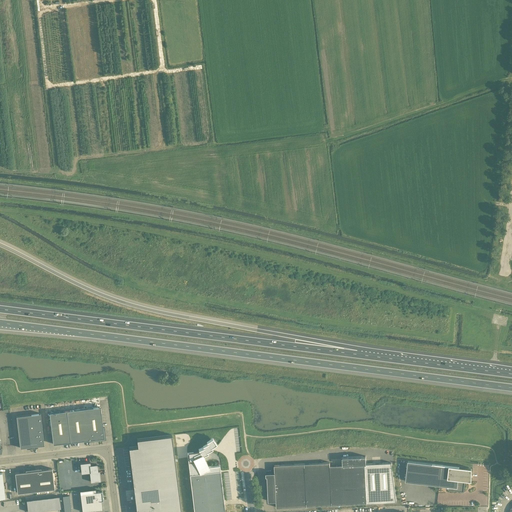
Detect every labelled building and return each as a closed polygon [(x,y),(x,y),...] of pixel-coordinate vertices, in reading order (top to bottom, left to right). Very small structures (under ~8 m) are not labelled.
[(100,406),(49,412),(53,444),(89,439),(90,441),(106,439),(104,427),(103,427),(100,406)] [(40,413),(16,416),(20,448),(26,447),(26,448),(37,447),(37,446),(44,445),(40,413)] [(138,447),(129,448),(134,490),(135,500),(136,511),(181,511),(172,435),(137,439),(138,447)] [(193,452),(187,453),(194,511),(219,511),(220,511),(225,511),(220,471),(219,465),(208,467),(202,455),(208,453),(207,451),(212,448),(212,447),(216,443),(212,437),(206,441),(207,443),(203,445),(203,447),(198,449),(199,452),(194,454),(193,452)] [(306,486),(307,506),(396,501),(391,463),(366,464),(365,456),(342,457),(343,465),(330,466),(330,484),(306,486)] [(466,479),(469,479),(469,478),(472,478),(472,468),(408,461),(405,481),(449,486),(449,488),(448,487),(448,488),(464,490),(465,477),(466,477),(466,479)] [(89,472),(90,479),(91,482),(100,480),(99,470),(97,471),(97,468),(96,464),(92,465),(90,465),(90,462),(80,463),(81,473),(89,472)] [(330,466),(329,462),(274,465),(275,472),(266,473),(266,476),(269,476),(270,499),(276,499),(276,507),(307,506),(306,486),(330,484),(330,466)] [(17,493),(54,488),(52,468),(41,469),(41,468),(25,470),(26,471),(15,473),(17,493)] [(95,488),(80,490),(82,511),(102,509),(101,500),(103,500),(102,490),(95,490),(95,488)]
